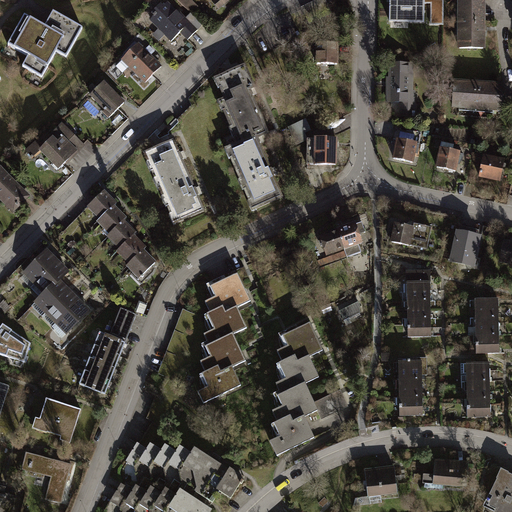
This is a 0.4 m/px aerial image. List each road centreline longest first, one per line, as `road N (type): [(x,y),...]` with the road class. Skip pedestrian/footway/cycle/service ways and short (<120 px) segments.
road 1 (residential): [(81,511),(175,280),(203,254),(366,177)]
road 2 (residential): [(0,270),(279,0)]
road 3 (residential): [(259,511),(312,471),(368,448),(439,441),(511,453)]
road 4 (residential): [(366,177),(367,0)]
road 5 (residential): [(366,177),(511,213)]
